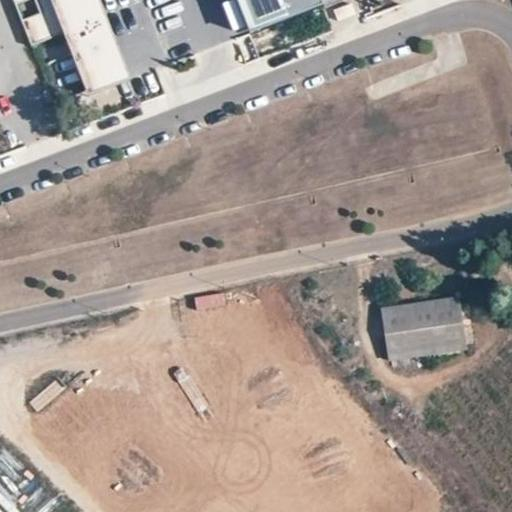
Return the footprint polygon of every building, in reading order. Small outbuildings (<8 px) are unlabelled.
[(107,25),(97,0),(12,0),(13,2),(18,0),(48,0),(53,10),(21,23),(31,47),(62,34),(67,47),(79,42),(82,50),(106,41),(101,28),(107,25)] [(322,7),(319,0),(234,0),(246,28),(285,12),(288,20),(322,7)] [(332,11),(335,21),(353,14),(349,4),(332,11)] [(249,36),(288,20),(285,12),(246,28),(249,36)] [(130,81),(107,25),(101,28),(106,41),(82,50),(79,42),(67,47),(87,97),(130,81)] [(511,263),(510,261),(485,278),(505,303),(511,298),(511,263)] [(467,352),(458,299),(381,310),(387,364),(467,352)] [(16,511),(0,495),(0,511),(16,511)]
